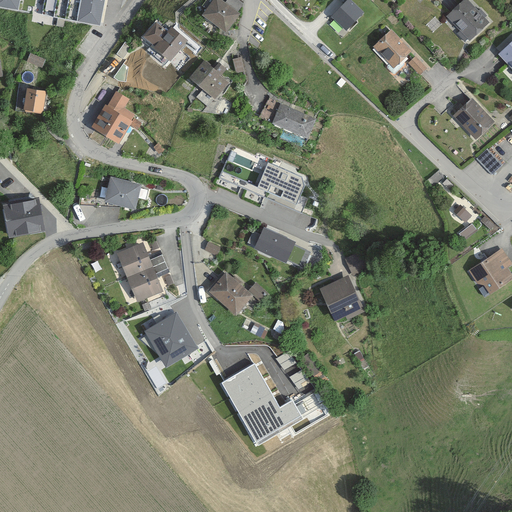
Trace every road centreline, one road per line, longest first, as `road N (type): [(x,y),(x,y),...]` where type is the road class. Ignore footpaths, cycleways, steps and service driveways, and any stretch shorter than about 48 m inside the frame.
road 1 (residential): [(198,193),(192,180),(88,150),(74,132),(71,111),(88,69),(139,0)]
road 2 (residential): [(0,298),(38,248),(186,217),(198,193)]
road 3 (residential): [(511,208),(500,215),(401,130),(466,69)]
road 4 (unknown): [(186,217),(186,266),(204,329),(218,350),(273,356)]
road 5 (residential): [(198,193),(328,242)]
